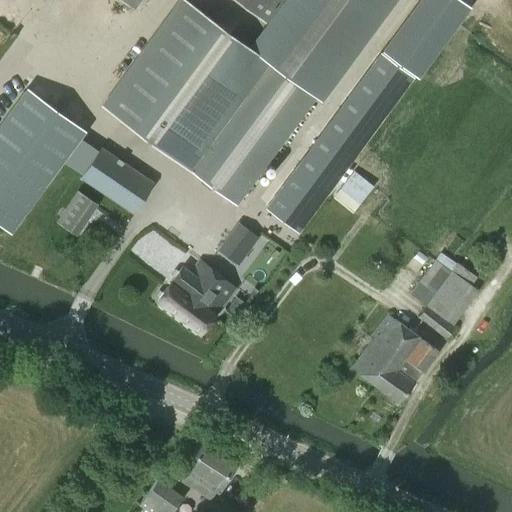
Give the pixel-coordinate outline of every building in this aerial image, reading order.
[(181,0),(103,106),(236,204),(316,97),(322,101),(396,0),(283,0),(278,7),(266,23),(249,47),(185,0),(181,0)] [(234,0),(266,23),(278,7),(283,0),(234,0)] [(288,230),(397,59),(374,44),(265,215),(288,230)] [(133,213),(154,183),(100,146),(80,176),(133,213)] [(0,225),(11,233),(48,183),(0,148),(0,225)] [(349,212),(373,186),(355,169),(331,195),(349,212)] [(73,231),(93,201),(76,189),(56,220),(73,231)] [(237,265),(258,237),(238,222),(217,250),(237,265)] [(215,314),(235,288),(199,260),(190,272),(182,266),(157,301),(201,333),(215,314)] [(446,339),(455,327),(427,305),(418,317),(446,339)] [(351,368),(380,389),(397,366),(400,368),(421,338),(400,322),(399,323),(387,314),(369,336),(374,339),(351,368)] [(439,351),(421,338),(400,368),(397,366),(380,389),(399,404),(422,372),(423,373),(439,351)] [(206,437),(184,471),(201,482),(195,492),(210,501),(216,492),(218,493),(240,459),(206,437)] [(157,479),(138,505),(148,511),(172,511),(183,497),(157,479)]
